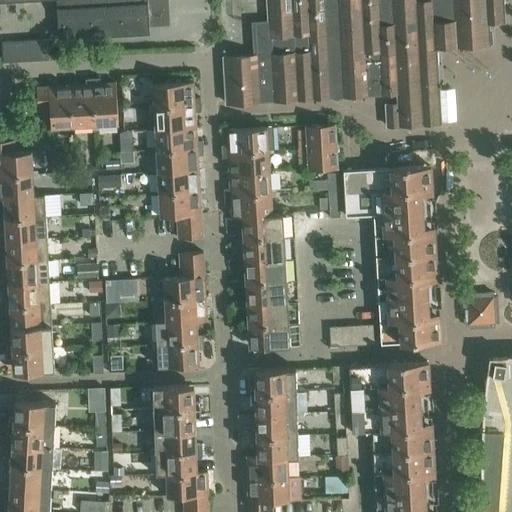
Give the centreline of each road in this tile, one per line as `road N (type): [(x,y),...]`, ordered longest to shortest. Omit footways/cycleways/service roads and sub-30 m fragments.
road 1 (residential): [(105,250),(222,244),(229,361)]
road 2 (residential): [(311,313),(304,230),(359,227),(367,308)]
road 3 (residential): [(229,361),(230,511)]
road 4 (residential): [(229,361),(314,355),(311,313)]
